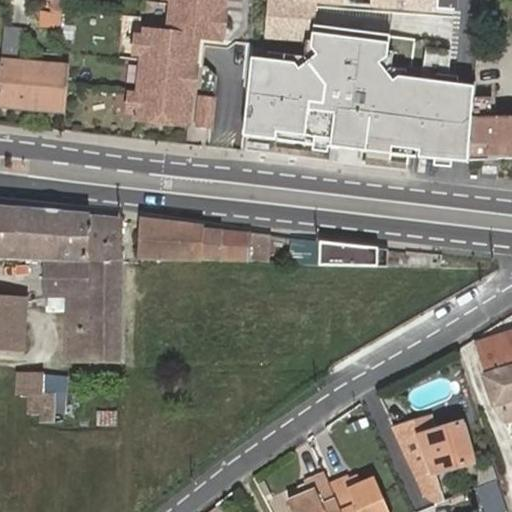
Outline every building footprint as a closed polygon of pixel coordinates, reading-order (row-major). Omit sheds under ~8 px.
[(61,0),(51,0),(50,13),(60,14),(61,0)] [(147,32),(137,120),(193,126),(204,38),(227,40),(230,0),(173,0),(170,35),(147,32)] [(269,0),(266,37),(308,41),(310,26),(312,0),(269,0)] [(250,59),(240,136),(272,141),(274,133),(328,142),(327,150),(334,151),(343,144),(358,147),(364,155),(371,156),(372,148),(467,161),(467,148),(471,99),(472,87),(424,81),(396,77),(390,82),(376,65),(385,57),(388,35),(322,27),(310,26),(308,41),(309,48),(316,57),(298,71),(293,65),(250,59)] [(3,29),(1,59),(22,61),(23,31),(3,29)] [(0,68),(0,109),(64,114),(66,69),(66,65),(58,65),(22,61),(1,59),(0,68)] [(478,100),(471,99),(467,148),(474,148),(478,100)] [(487,148),(511,148),(511,120),(508,120),(509,109),(489,107),(489,101),(478,100),(474,148),(487,148)] [(0,259),(16,260),(16,208),(0,206),(0,259)] [(16,260),(46,260),(90,260),(90,216),(16,208),(16,260)] [(90,216),(90,260),(121,260),(121,219),(90,216)] [(142,260),(201,264),(202,261),(205,230),(206,228),(143,221),(142,260)] [(254,238),(205,230),(202,261),(201,264),(267,263),(269,239),(254,238)] [(320,243),(292,241),(291,265),(319,266),(320,243)] [(320,243),(319,266),(388,267),(389,250),(371,248),(320,243)] [(434,255),(417,254),(416,262),(433,264),(434,255)] [(67,362),(120,363),(121,262),(121,260),(90,260),(46,260),(45,296),(66,297),(67,362)] [(0,300),(0,325),(23,327),(26,303),(0,300)] [(0,325),(0,349),(21,351),(23,327),(0,325)] [(511,335),(476,347),(496,405),(511,400),(511,335)] [(29,395),(29,416),(42,416),(44,377),(19,376),(18,394),(29,395)] [(164,385),(162,407),(193,409),(195,387),(164,385)] [(95,411),(95,426),(116,426),(116,412),(95,411)] [(432,413),(391,425),(425,496),(438,504),(445,501),(437,473),(478,463),(465,417),(437,426),(432,413)] [(303,498),(289,503),(292,511),(341,511),(330,487),(326,476),(307,484),(308,486),(312,494),(303,498)] [(359,478),(351,481),(354,489),(362,486),(359,478)] [(350,479),(330,487),(341,511),(389,511),(375,480),(362,486),(354,489),(351,481),(350,479)] [(483,511),(502,511),(505,511),(495,481),(475,488),(483,511)] [(308,486),(299,490),(303,498),(312,494),(308,486)]
